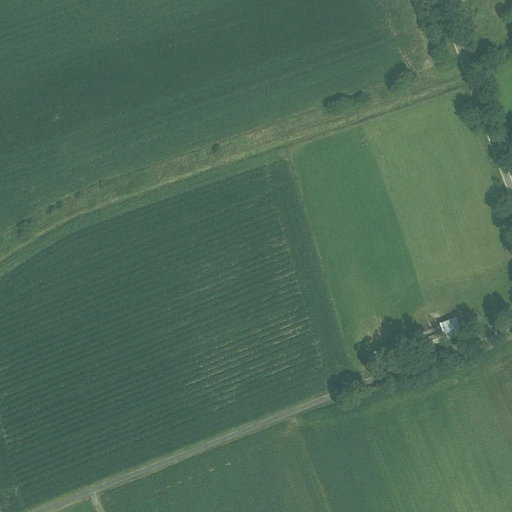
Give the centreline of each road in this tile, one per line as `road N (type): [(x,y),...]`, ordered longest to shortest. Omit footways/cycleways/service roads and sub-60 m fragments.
road 1 (unclassified): [(47,511),(511,327)]
road 2 (unclassified): [(511,197),(439,0)]
